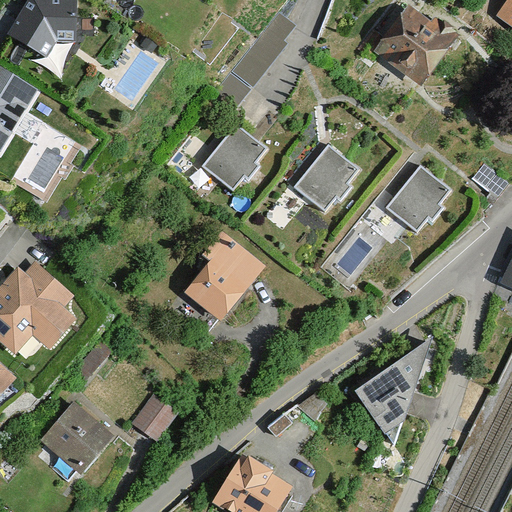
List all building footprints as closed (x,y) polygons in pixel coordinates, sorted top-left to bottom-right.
[(65,0),(36,0),(13,41),(51,71),(61,54),(85,58),(85,3),(65,0)] [(511,2),(498,23),(511,32),(511,2)] [(410,6),(376,60),(430,95),(464,40),(410,6)] [(266,68),(299,26),(283,13),(246,61),(256,69),(261,63),(266,68)] [(0,75),(0,164),(2,165),(44,108),(0,75)] [(230,120),(193,162),(230,194),(267,153),(230,120)] [(332,140),(293,189),(329,217),(367,167),(332,140)] [(376,209),(410,243),(457,197),(424,163),(376,209)] [(185,292),(223,321),(267,265),(222,229),(202,254),(211,260),(185,292)] [(511,251),(499,278),(511,284),(511,251)] [(33,263),(0,299),(0,343),(27,367),(42,349),(59,364),(85,335),(66,318),(78,304),(33,263)] [(430,341),(354,391),(395,445),(430,341)] [(0,407),(18,387),(0,371),(0,407)] [(189,420),(156,399),(135,431),(168,453),(189,420)] [(121,441),(73,411),(45,457),(92,486),(121,441)] [(244,462),(219,504),(232,511),(272,511),(287,486),(244,462)]
